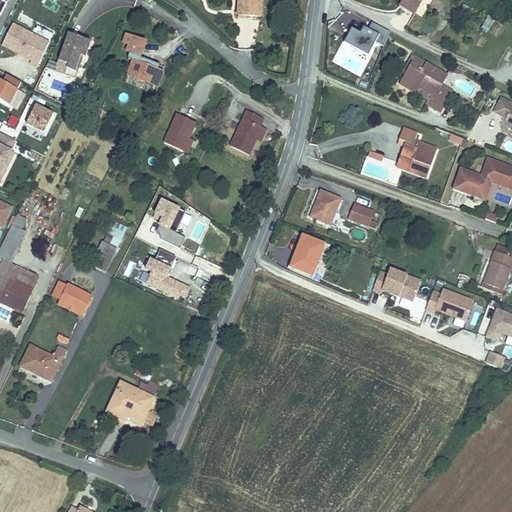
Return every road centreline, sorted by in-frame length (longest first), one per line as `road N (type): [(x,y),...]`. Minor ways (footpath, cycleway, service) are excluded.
road 1 (tertiary): [(315,0),(289,155),(151,490)]
road 2 (unknown): [(306,75),(465,133)]
road 3 (unclassified): [(0,432),(151,490)]
road 4 (unknown): [(326,0),(391,24),(470,69)]
